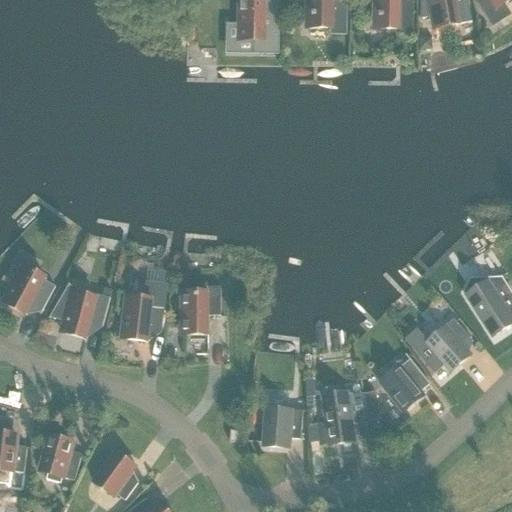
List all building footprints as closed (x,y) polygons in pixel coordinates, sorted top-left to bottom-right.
[(265,0),(239,0),(240,15),(237,15),(237,29),(239,29),(239,42),(259,42),(259,39),(277,39),(277,34),(278,3),(265,3),(265,0)] [(332,34),(345,34),(345,3),(333,3),(332,0),(307,0),(307,30),(332,30),(332,34)] [(412,35),(413,5),(400,4),(400,0),(375,0),(375,31),(399,31),(399,35),(412,35)] [(428,0),(429,0),(421,2),(420,20),(432,18),(434,30),(459,25),(459,23),(471,21),(467,0),(428,0)] [(511,0),(490,0),(496,9),(506,3),(508,7),(511,4),(511,0)] [(42,312),(54,288),(43,282),(47,276),(21,263),(1,302),(26,315),(42,312)] [(493,337),(511,324),(511,292),(501,278),(470,279),(463,291),(493,337)] [(84,297),(84,296),(71,284),(72,283),(70,283),(49,320),(50,321),(51,319),(64,323),(62,334),(86,341),(90,325),(102,328),(110,300),(97,296),(95,300),(84,297)] [(162,332),(167,286),(146,284),(144,296),(125,294),(120,339),(149,342),(162,332)] [(220,316),(220,286),(208,286),(208,288),(182,288),(182,334),(210,334),(210,316),(220,316)] [(451,372),(473,354),(470,349),(473,339),(455,318),(427,340),(418,328),(405,339),(433,374),(444,364),(451,372)] [(404,413),(422,398),(426,382),(409,361),(381,384),(404,413)] [(352,443),(350,427),(365,425),(361,394),(323,399),(327,423),(318,425),(321,444),(329,443),(330,447),(352,443)] [(380,420),(378,408),(366,411),(368,422),(380,420)] [(289,413),(267,411),(264,448),(287,449),(288,440),(300,441),(302,412),(289,412),(289,413)] [(240,444),(241,433),(230,432),(229,443),(240,444)] [(24,474),(27,449),(14,447),(16,437),(0,434),(0,471),(11,473),(24,474)] [(74,482),(81,456),(69,453),(72,444),(50,438),(40,473),(47,475),(45,481),(60,485),(62,479),(74,482)] [(125,502),(138,484),(128,477),(134,468),(116,455),(94,484),(113,498),(115,495),(125,502)] [(153,510),(146,500),(130,511),(165,511),(160,505),(153,510)]
